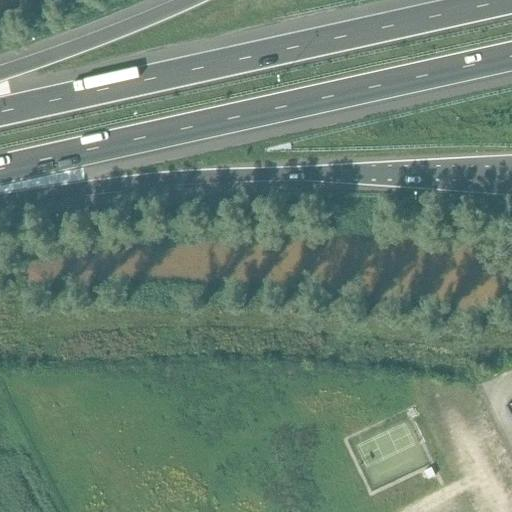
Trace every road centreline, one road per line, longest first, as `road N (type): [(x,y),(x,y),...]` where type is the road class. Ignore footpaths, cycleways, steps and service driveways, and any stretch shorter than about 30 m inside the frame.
road 1 (motorway): [(0,171),(511,58)]
road 2 (motorway): [(502,0),(0,110)]
road 3 (motorway): [(0,196),(284,173),(511,175)]
road 4 (motorway): [(191,0),(0,73)]
